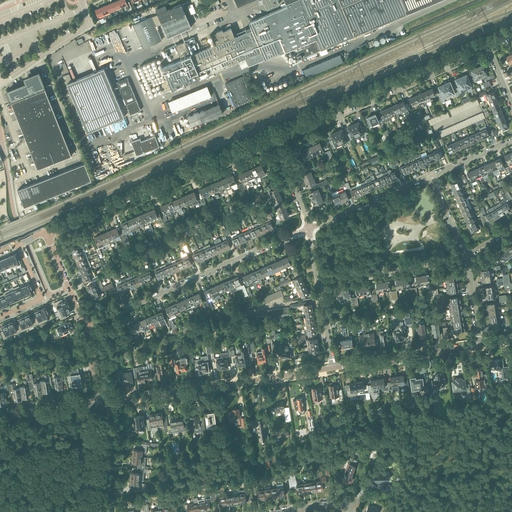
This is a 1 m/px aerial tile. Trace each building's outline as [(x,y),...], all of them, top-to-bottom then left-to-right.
[(116,9),(121,7),(119,0),(113,3),(116,9)] [(297,60),(309,55),(439,0),(284,0),(287,6),(269,14),(270,12),(263,8),(263,13),(266,14),(266,15),(249,22),(252,29),(234,37),(231,28),(223,31),(222,30),(213,34),(216,40),(213,41),(215,45),(209,47),(208,45),(201,48),(202,50),(196,53),(192,43),(186,46),(184,41),(168,48),(174,62),(161,68),(163,73),(166,80),(161,82),(165,92),(172,89),(192,81),(207,74),(208,76),(214,74),(213,72),(262,51),(266,60),(281,53),(287,51),(290,59),(296,57),(297,60),(296,60),(297,60)] [(198,0),(200,2),(201,2),(203,5),(206,3),(208,8),(217,5),(215,0),(198,0)] [(263,0),(267,9),(279,4),(277,0),(235,0),(238,6),(251,0),(263,0)] [(107,5),(110,11),(116,9),(113,3),(107,5)] [(191,27),(181,4),(167,10),(165,5),(156,10),(168,37),(191,27)] [(104,14),(110,11),(107,5),(101,7),(104,14)] [(98,16),(104,14),(101,7),(96,10),(98,16)] [(162,40),(152,17),(134,25),(143,48),(162,40)] [(477,68),(481,79),(483,79),(484,79),(488,78),(486,74),(487,73),(486,70),(485,71),(483,66),(477,68)] [(124,117),(104,68),(72,81),(69,73),(63,76),(66,84),(67,84),(87,132),(124,117)] [(473,83),(481,79),(477,68),(471,70),(474,78),(472,79),(473,83)] [(11,102),(36,165),(38,169),(44,167),(55,162),(55,163),(55,162),(66,158),(72,156),(45,88),(46,88),(45,86),(44,86),(39,73),(28,77),(29,79),(26,80),(27,83),(7,91),(10,100),(10,102),(11,102)] [(461,77),(466,88),(472,86),(467,75),(461,77)] [(250,101),(249,101),(253,99),(243,76),(225,84),(235,107),(248,101),(249,101),(250,101)] [(460,91),(466,88),(461,77),(455,80),(459,87),(456,88),(459,95),(462,94),(460,91)] [(131,114),(141,110),(128,81),(127,78),(117,82),(131,114)] [(486,90),(492,87),(489,81),(483,84),(486,90)] [(459,95),(456,88),(453,90),(450,82),(447,83),(447,82),(444,84),(449,96),(454,93),(456,97),(459,95)] [(444,98),(449,96),(444,84),(441,85),(441,86),(438,87),(441,92),(438,94),(442,103),(445,101),(444,98)] [(426,91),(429,97),(435,95),(432,89),(426,91)] [(426,99),(429,97),(426,91),(421,94),(423,100),(426,106),(428,105),(427,102),(426,99)] [(486,101),(496,97),(493,91),(486,94),(485,92),(477,95),(478,98),(483,96),(486,101)] [(415,96),(418,102),(419,105),(423,104),(424,106),(426,106),(423,100),(421,94),(415,96)] [(412,105),(418,102),(415,96),(409,99),(412,105)] [(496,97),(489,100),(491,106),(498,103),(496,97)] [(398,104),(401,110),(408,127),(416,124),(414,119),(411,120),(409,115),(410,115),(406,107),(407,107),(404,101),(398,104)] [(493,111),(500,108),(498,103),(491,106),(493,111)] [(191,125),(223,113),(219,104),(187,116),(191,125)] [(395,112),(401,110),(398,104),(392,106),(395,112)] [(396,115),(395,112),(392,106),(387,108),(389,115),(390,117),(391,118),(394,116),(395,119),(396,119),(398,118),(396,115)] [(389,115),(387,108),(381,111),(383,116),(380,117),(383,123),(391,119),(391,118),(390,117),(389,115)] [(496,117),(503,114),(500,108),(493,111),(496,117)] [(370,127),(379,123),(375,114),(368,117),(368,118),(366,119),(370,127)] [(498,123),(505,120),(503,114),(496,117),(498,123)] [(508,126),(505,120),(498,123),(496,124),(497,126),(499,125),(501,129),(502,128),(503,131),(508,129),(506,126),(508,126)] [(361,127),(359,122),(356,123),(356,122),(353,124),(358,136),(359,137),(367,134),(364,126),(361,127)] [(350,141),(353,140),(353,138),(358,136),(353,124),(350,125),(350,126),(347,127),(350,133),(347,134),(350,141)] [(344,134),(342,129),(339,131),(339,130),(336,131),(341,143),(342,145),(350,141),(347,134),(347,133),(344,134)] [(481,131),(483,138),(489,136),(486,129),(481,131)] [(333,149),(336,147),(336,146),(341,143),(336,131),(333,132),(333,133),(330,134),(333,139),(330,141),(333,149)] [(478,141),(483,138),(481,131),(475,134),(478,141)] [(472,143),(478,141),(475,134),(469,136),(472,143)] [(155,136),(141,141),(140,138),(131,142),(136,155),(159,147),(155,136)] [(467,146),(472,143),(469,136),(464,139),(467,146)] [(461,148),(467,146),(464,139),(458,141),(461,148)] [(313,144),(317,154),(324,151),(320,141),(313,144)] [(455,151),(461,148),(458,141),(452,144),(455,151)] [(311,157),(317,154),(313,144),(307,147),(311,157)] [(450,153),(455,151),(452,144),(446,146),(450,153)] [(304,160),(311,157),(307,147),(300,150),(304,160)] [(433,153),(436,160),(441,158),(438,150),(433,153)] [(422,157),(425,165),(431,162),(427,155),(426,152),(420,154),(422,157)] [(431,162),(436,160),(433,153),(427,155),(431,162)] [(414,155),(415,156),(416,160),(419,167),(425,165),(422,157),(420,154),(417,155),(416,154),(414,155)] [(380,161),(377,156),(369,159),(371,165),(380,161)] [(415,156),(409,159),(411,162),(414,170),(419,167),(416,160),(415,156)] [(499,171),(504,169),(503,166),(500,158),(494,161),(498,168),(499,171)] [(405,165),(408,172),(414,170),(411,162),(409,159),(403,161),(405,165)] [(492,171),(498,168),(494,161),(489,163),(492,171)] [(85,163),(41,181),(17,190),(20,196),(24,207),(92,180),(87,169),(85,163)] [(492,171),(489,163),(484,166),(487,173),(488,176),(492,175),(493,177),(495,177),(492,171)] [(259,174),(260,177),(265,187),(267,186),(263,177),(266,175),(264,172),(261,165),(256,167),(259,175),(259,174)] [(399,167),(403,175),(408,172),(405,165),(399,167)] [(481,176),(487,173),(484,166),(478,168),(481,176)] [(259,175),(256,167),(250,170),(253,177),(255,180),(257,183),(259,182),(257,179),(260,177),(259,174),(259,175)] [(476,178),(481,176),(478,168),(473,170),(476,178)] [(255,180),(253,177),(250,170),(245,172),(248,179),(250,182),(251,186),(253,185),(252,182),(255,180)] [(392,173),(390,170),(388,171),(389,174),(392,181),(398,179),(395,171),(392,173)] [(470,180),(476,178),(473,170),(467,173),(470,180)] [(304,181),(314,177),(311,171),(302,175),(304,181)] [(392,181),(389,174),(388,171),(382,174),(383,176),(384,176),(387,184),(392,181)] [(242,189),(245,188),(244,187),(247,185),(245,180),(248,179),(245,172),(239,175),(243,183),(240,184),(242,189)] [(373,175),(372,172),(369,173),(373,181),(376,188),(382,186),(378,178),(375,180),(373,175)] [(233,175),(227,178),(230,185),(232,187),(237,185),(236,182),(233,175)] [(382,186),(387,184),(384,176),(383,176),(378,178),(382,186)] [(314,177),(304,181),(307,188),(317,184),(314,177)] [(225,187),(230,185),(227,178),(222,180),(225,187)] [(227,192),(225,187),(222,180),(216,182),(219,189),(220,189),(223,196),(225,195),(224,193),(227,192)] [(371,191),(376,188),(373,181),(367,183),(371,191)] [(453,190),(461,187),(458,181),(450,184),(453,190)] [(214,192),(219,189),(216,182),(211,185),(214,192)] [(361,183),(355,186),(359,196),(362,195),(362,196),(365,194),(365,193),(362,186),(361,183)] [(365,193),(371,191),(367,183),(362,186),(365,193)] [(208,194),(214,192),(211,185),(205,187),(208,194)] [(354,198),(359,196),(355,186),(350,188),(354,198)] [(203,197),(208,194),(205,187),(200,189),(203,197)] [(455,196),(463,193),(461,187),(453,190),(455,196)] [(270,188),(266,190),(269,198),(270,198),(279,194),(277,188),(271,190),(270,188)] [(312,199),(321,195),(319,189),(309,193),(312,199)] [(339,194),(343,203),(349,200),(345,191),(339,194)] [(192,201),(197,199),(194,192),(189,194),(192,201)] [(458,201),(465,198),(463,193),(455,196),(458,201)] [(192,201),(189,194),(183,197),(186,204),(187,206),(193,204),(192,201)] [(272,203),(274,202),(282,199),(279,194),(270,198),(272,203)] [(336,206),(343,203),(339,194),(332,196),(336,206)] [(506,213),(511,210),(507,202),(506,201),(508,199),(505,194),(502,196),(504,200),(499,202),(500,203),(506,213)] [(321,195),(312,199),(315,206),(324,202),(321,195)] [(181,206),(186,204),(183,197),(178,199),(181,206)] [(460,207),(468,204),(465,198),(458,201),(460,207)] [(175,208),(181,206),(178,199),(172,201),(175,208)] [(277,208),(284,205),(282,199),(274,202),(277,208)] [(170,211),(175,208),(172,201),(167,204),(170,211)] [(500,203),(495,206),(501,216),(506,213),(500,203)] [(167,204),(161,206),(164,215),(161,216),(164,222),(167,221),(166,217),(171,215),(170,211),(167,204)] [(463,212),(470,209),(468,204),(460,207),(463,212)] [(279,213),(286,210),(284,205),(277,208),(279,213)] [(496,219),(501,216),(495,206),(490,209),(491,212),(496,219)] [(470,209),(463,212),(465,218),(472,214),(474,214),(472,208),(470,209)] [(155,209),(149,212),(153,222),(159,220),(160,223),(162,227),(165,226),(159,211),(156,212),(155,209)] [(490,209),(489,209),(487,210),(489,213),(486,215),(490,222),(496,219),(491,212),(490,209)] [(286,210),(279,213),(281,219),(289,216),(286,210)] [(151,223),(153,222),(149,212),(143,214),(148,225),(150,228),(152,227),(150,224),(151,223)] [(146,229),(145,226),(148,225),(143,214),(138,216),(141,224),(143,227),(144,230),(146,229)] [(465,218),(467,223),(475,220),(477,219),(474,214),(472,214),(465,218)] [(138,216),(132,219),(135,226),(138,233),(141,232),(139,229),(143,227),(141,224),(138,216)] [(259,226),(263,233),(268,231),(265,223),(264,222),(264,221),(261,223),(259,217),(256,218),(258,223),(259,226)] [(130,229),(135,226),(132,219),(127,221),(130,229)] [(268,220),(264,221),(264,222),(265,223),(268,231),(274,228),(271,222),(271,221),(270,221),(269,219),(268,220)] [(470,229),(471,233),(482,228),(480,224),(479,225),(477,219),(475,220),(467,223),(470,229)] [(124,231),(130,229),(127,221),(121,224),(124,231)] [(257,235),(263,233),(259,226),(258,223),(253,225),(254,228),(257,235)] [(252,238),(257,235),(254,228),(253,225),(247,228),(249,230),(248,231),(252,238)] [(117,228),(111,230),(114,238),(116,241),(121,239),(119,235),(120,235),(117,228)] [(109,240),(114,238),(111,230),(105,233),(109,240)] [(246,240),(252,238),(248,231),(243,233),(246,240)] [(105,233),(100,235),(103,242),(105,246),(106,249),(108,248),(107,245),(110,244),(109,240),(105,233)] [(235,245),(241,243),(238,235),(237,233),(231,236),(235,245)] [(241,243),(246,240),(243,233),(238,235),(241,243)] [(99,248),(105,246),(103,242),(100,235),(94,238),(98,245),(99,248)] [(123,235),(120,236),(121,239),(125,248),(128,247),(128,246),(125,241),(123,235)] [(225,236),(223,237),(224,241),(222,242),(225,249),(230,247),(227,240),(225,236)] [(222,242),(220,238),(219,238),(218,239),(216,239),(215,240),(214,241),(216,245),(216,244),(219,252),(225,249),(222,242)] [(214,254),(219,252),(216,244),(216,245),(211,247),(214,254)] [(214,254),(211,247),(210,247),(209,245),(204,247),(205,249),(208,257),(214,254)] [(74,255),(81,252),(79,247),(72,250),(74,255)] [(205,249),(204,247),(199,250),(200,252),(203,259),(208,257),(205,249)] [(506,249),(503,251),(508,258),(511,255),(511,254),(508,248),(506,249)] [(200,252),(199,250),(193,252),(194,254),(192,255),(193,259),(196,258),(197,262),(197,261),(203,259),(200,252)] [(502,262),(508,258),(503,251),(498,254),(499,257),(497,259),(499,263),(502,261),(502,262)] [(83,257),(81,252),(74,255),(76,260),(83,257)] [(19,258),(18,258),(16,253),(11,255),(11,257),(16,266),(21,264),(19,261),(20,261),(19,258)] [(186,266),(192,264),(187,253),(185,253),(184,253),(183,254),(182,254),(181,255),(182,257),(186,266)] [(11,268),(16,266),(11,257),(11,255),(8,256),(8,257),(6,258),(7,259),(10,267),(11,268)] [(79,266),(86,263),(89,261),(86,256),(83,257),(76,260),(79,266)] [(182,257),(176,259),(177,262),(180,269),(186,266),(182,257)] [(284,263),(284,264),(285,267),(291,264),(287,257),(282,259),(284,263)] [(5,270),(10,267),(7,259),(6,258),(1,260),(2,261),(5,270)] [(278,261),(276,262),(278,266),(280,269),(285,267),(284,264),(284,263),(282,259),(278,261)] [(165,264),(166,266),(169,274),(175,271),(172,264),(171,261),(165,264)] [(175,271),(180,269),(177,262),(172,264),(175,271)] [(273,263),(271,264),(274,272),(275,273),(280,271),(280,269),(278,266),(276,262),(273,263)] [(81,271),(88,268),(86,263),(79,266),(81,271)] [(165,264),(160,267),(161,269),(164,276),(169,274),(166,266),(165,264)] [(274,272),(271,264),(265,267),(269,274),(274,272)] [(502,268),(501,265),(494,266),(495,268),(481,270),(482,276),(494,274),(493,271),(496,270),(496,269),(502,268)] [(160,266),(154,269),(158,278),(164,276),(161,269),(160,267),(160,266)] [(261,271),(262,273),(263,276),(269,274),(265,267),(260,269),(261,271)] [(83,276),(90,273),(88,268),(81,271),(83,276)] [(153,279),(148,268),(143,270),(144,274),(147,280),(147,281),(153,279)] [(260,269),(254,271),(256,276),(257,279),(259,283),(261,286),(263,285),(262,282),(260,278),(261,277),(263,276),(262,273),(261,271),(260,269)] [(137,272),(139,276),(140,280),(142,283),(147,281),(147,280),(144,274),(143,270),(142,270),(140,270),(137,272)] [(250,273),(249,274),(251,278),(252,281),(254,285),(256,284),(259,283),(257,279),(256,276),(254,271),(250,273)] [(93,278),(90,273),(83,276),(85,281),(90,279),(91,282),(98,279),(97,276),(93,278)] [(250,287),(254,285),(252,281),(251,278),(249,274),(243,276),(245,280),(247,286),(249,285),(250,287)] [(428,274),(421,275),(423,285),(430,284),(428,274)] [(421,275),(414,276),(416,286),(423,285),(422,280),(422,277),(421,275)] [(127,278),(128,281),(131,288),(136,286),(134,280),(133,278),(132,276),(127,278)] [(136,286),(142,283),(140,280),(139,276),(133,278),(134,280),(136,286)] [(237,290),(240,289),(238,285),(241,284),(238,276),(232,279),(235,286),(237,290)] [(296,286),(304,282),(301,276),(294,280),(292,280),(295,286),(296,286)] [(409,277),(402,279),(403,288),(410,287),(409,277)] [(232,288),(235,286),(232,279),(227,281),(230,289),(231,293),(232,293),(234,297),(236,296),(232,288)] [(396,289),(403,288),(402,279),(395,280),(396,289)] [(122,283),(121,281),(115,283),(120,293),(125,291),(122,283)] [(128,281),(122,283),(125,291),(131,288),(128,281)] [(224,291),(230,289),(227,281),(221,284),(224,291)] [(389,281),(382,282),(384,292),(391,290),(389,281)] [(99,285),(98,282),(87,286),(90,292),(97,289),(101,287),(100,284),(99,285)] [(299,291),(307,288),(304,282),(296,286),(299,291)] [(384,292),(382,282),(375,283),(377,293),(384,292)] [(30,285),(29,283),(24,285),(28,295),(33,293),(31,288),(32,287),(30,285)] [(105,292),(114,288),(112,283),(103,287),(105,292)] [(219,293),(224,291),(221,284),(216,286),(219,293)] [(369,284),(362,285),(364,295),(371,294),(369,284)] [(28,296),(28,295),(24,285),(19,287),(23,297),(25,296),(25,297),(28,296)] [(364,295),(362,285),(355,286),(357,296),(364,295)] [(18,299),(23,297),(19,287),(18,286),(13,288),(14,290),(18,299)] [(216,295),(219,293),(216,286),(210,288),(213,296),(215,298),(219,308),(221,307),(216,295)] [(349,287),(343,288),(344,298),(351,297),(349,287)] [(213,296),(210,288),(205,291),(208,300),(209,301),(210,300),(215,298),(213,296)] [(307,288),(299,291),(301,297),(309,294),(307,288)] [(344,298),(343,288),(335,289),(337,299),(344,298)] [(97,289),(90,292),(93,298),(100,295),(97,289)] [(8,304),(11,303),(11,302),(13,301),(9,292),(8,290),(3,292),(4,294),(8,304)] [(13,301),(18,299),(14,290),(9,292),(13,301)] [(203,302),(202,301),(199,293),(193,296),(197,303),(197,305),(202,303),(207,312),(210,311),(205,301),(203,302)] [(0,298),(4,307),(9,305),(8,304),(4,294),(0,295),(0,298)] [(192,308),(197,305),(197,303),(193,296),(188,298),(191,305),(192,308)] [(183,300),(182,300),(186,308),(189,306),(189,309),(192,308),(191,305),(188,298),(183,300)] [(61,304),(59,300),(54,303),(57,311),(69,306),(67,301),(61,304)] [(181,301),(177,303),(180,310),(181,312),(184,311),(185,313),(187,312),(186,308),(182,300),(181,301)] [(177,303),(171,305),(176,315),(176,316),(181,313),(181,312),(180,310),(177,303)] [(171,305),(166,307),(170,318),(176,316),(176,315),(171,305)] [(249,310),(246,305),(244,306),(238,308),(241,314),(246,311),(249,310)] [(67,317),(65,314),(71,311),(71,310),(69,306),(57,311),(61,319),(67,317)] [(48,313),(45,307),(40,310),(45,321),(53,318),(50,312),(48,313)] [(34,319),(36,325),(45,321),(40,310),(39,309),(36,311),(34,312),(36,318),(34,319)] [(411,310),(403,311),(404,319),(412,318),(411,310)] [(160,321),(161,325),(166,322),(168,326),(171,325),(168,320),(166,314),(164,315),(162,312),(157,314),(160,321)] [(31,320),(29,314),(27,315),(23,316),(28,328),(36,325),(34,319),(31,320)] [(152,316),(151,316),(154,324),(155,327),(161,325),(160,321),(157,314),(152,316)] [(17,326),(20,332),(28,328),(23,316),(19,318),(17,319),(20,325),(17,326)] [(151,316),(145,319),(149,326),(154,324),(151,316)] [(145,319),(140,321),(143,328),(145,327),(147,332),(150,330),(149,326),(145,319)] [(346,320),(337,321),(338,325),(339,324),(341,325),(343,339),(340,339),(341,340),(340,340),(341,344),(342,350),(348,349),(346,337),(349,336),(346,320)] [(417,322),(417,324),(417,327),(416,327),(416,331),(418,331),(418,332),(419,332),(420,336),(426,336),(424,323),(424,320),(417,322)] [(15,327),(12,321),(10,322),(6,323),(12,336),(20,332),(17,326),(15,327)] [(60,326),(57,327),(58,331),(57,332),(58,335),(60,334),(60,335),(74,329),(70,322),(67,323),(67,321),(63,322),(59,323),(60,326)] [(137,331),(138,331),(143,328),(140,321),(134,323),(137,331)] [(440,335),(438,322),(431,323),(432,332),(433,332),(434,336),(440,335)] [(3,332),(1,333),(3,339),(12,336),(6,323),(3,325),(3,326),(1,326),(3,332)] [(137,331),(134,323),(129,326),(132,333),(135,332),(137,336),(139,335),(138,331),(137,331)] [(404,329),(403,326),(400,327),(401,329),(395,330),(396,334),(394,334),(395,338),(396,338),(397,341),(403,340),(402,337),(406,336),(406,338),(405,329),(404,329)] [(381,337),(382,344),(388,343),(387,334),(384,334),(383,330),(377,331),(378,340),(378,338),(381,337)] [(366,332),(369,346),(375,345),(374,333),(370,334),(370,331),(366,332)] [(362,347),(368,346),(369,346),(366,332),(363,332),(363,335),(360,335),(362,347)] [(308,347),(310,347),(318,345),(317,339),(309,340),(307,341),(308,347)] [(289,345),(283,346),(284,350),(285,359),(289,359),(289,358),(291,358),(291,356),(291,352),(290,352),(290,347),(293,347),(293,341),(288,341),(289,345)] [(174,354),(169,355),(170,365),(175,364),(177,372),(182,371),(181,363),(180,363),(180,360),(175,360),(174,354)] [(243,366),(242,355),(236,355),(237,358),(235,358),(236,364),(238,363),(238,366),(243,365),(243,366)] [(187,370),(186,364),(189,364),(188,356),(179,357),(180,360),(180,363),(181,363),(182,371),(187,370)] [(227,359),(226,356),(221,357),(222,360),(223,369),(226,369),(226,367),(228,367),(228,365),(230,365),(229,359),(227,360),(227,359)] [(166,372),(165,363),(164,360),(164,359),(158,361),(158,364),(158,365),(158,366),(156,367),(157,369),(157,372),(154,373),(155,375),(158,375),(158,379),(163,378),(163,375),(162,372),(166,372)] [(493,360),(490,361),(492,369),(495,368),(495,369),(499,368),(499,371),(501,371),(502,379),(510,377),(509,367),(504,368),(502,360),(500,361),(500,359),(493,360)] [(143,367),(144,371),(145,381),(152,380),(152,376),(151,374),(154,373),(154,371),(153,365),(153,363),(147,364),(147,366),(143,367)] [(133,368),(134,371),(134,374),(135,376),(136,376),(137,376),(139,382),(145,381),(144,371),(143,367),(139,367),(133,368)] [(483,374),(482,367),(474,368),(476,379),(475,379),(476,387),(485,386),(485,381),(484,379),(487,378),(486,374),(483,374)] [(128,372),(124,373),(126,384),(129,384),(128,382),(129,382),(132,382),(132,379),(131,375),(134,374),(134,371),(133,368),(128,369),(128,372)] [(71,370),(65,371),(66,375),(68,375),(70,387),(71,387),(81,385),(79,373),(72,374),(71,370)] [(115,376),(115,377),(117,377),(119,384),(121,383),(122,383),(123,383),(123,384),(123,385),(126,384),(124,373),(123,370),(117,371),(115,371),(115,376)] [(61,375),(61,371),(57,372),(57,376),(53,377),(55,389),(62,388),(62,383),(66,382),(64,374),(61,375)] [(27,391),(30,391),(29,382),(27,372),(25,373),(26,380),(23,381),(24,386),(19,386),(19,388),(21,400),(22,400),(21,399),(28,398),(27,391)] [(42,394),(40,382),(35,383),(35,378),(29,379),(28,372),(27,372),(29,382),(30,391),(31,391),(31,389),(34,389),(35,395),(42,394)] [(443,376),(442,373),(435,374),(436,374),(436,376),(436,377),(432,378),(433,388),(434,392),(431,393),(432,401),(438,400),(437,392),(436,392),(436,390),(437,390),(438,388),(438,387),(445,386),(444,376),(443,376)] [(51,385),(50,376),(49,377),(49,374),(44,375),(45,380),(40,381),(40,382),(42,394),(42,393),(49,392),(48,385),(51,385)] [(398,383),(398,385),(402,384),(403,388),(409,387),(408,381),(404,381),(403,375),(397,376),(398,383)] [(391,383),(388,384),(389,390),(392,389),(392,391),(399,390),(398,385),(398,383),(397,376),(390,377),(391,383)] [(389,390),(388,384),(385,384),(384,378),(377,379),(379,388),(382,387),(383,391),(389,390)] [(415,380),(415,378),(410,378),(412,390),(424,388),(422,378),(417,379),(415,380)] [(453,382),(452,382),(453,392),(454,391),(459,391),(459,389),(466,388),(466,392),(470,391),(469,384),(465,385),(464,379),(461,380),(461,378),(456,379),(456,380),(453,381),(453,382)] [(375,388),(379,388),(377,379),(371,380),(372,386),(368,387),(369,393),(375,392),(375,388)] [(364,388),(363,381),(356,382),(358,395),(369,393),(368,387),(364,388)] [(348,396),(355,395),(358,395),(356,382),(350,383),(351,389),(347,390),(348,396)] [(0,403),(6,402),(4,394),(4,390),(8,390),(7,383),(4,383),(4,386),(0,386),(0,403)] [(21,400),(19,388),(15,388),(14,384),(8,384),(10,395),(13,395),(14,401),(21,400)] [(338,390),(337,385),(329,386),(331,398),(339,396),(340,401),(343,401),(342,389),(338,390)] [(322,395),(321,388),(312,389),(314,400),(322,399),(323,405),(327,404),(325,394),(322,395)] [(304,411),(304,409),(303,398),(296,399),(296,400),(293,400),(295,410),(298,409),(298,410),(300,414),(305,413),(304,411)] [(284,408),(283,401),(274,403),(269,404),(270,410),(275,409),(276,413),(284,412),(286,422),(291,421),(290,418),(289,407),(284,408)] [(239,413),(239,408),(232,409),(232,412),(228,412),(229,418),(233,417),(234,422),(238,421),(239,424),(241,423),(242,427),(247,426),(246,418),(241,418),(240,413),(239,413)] [(163,420),(162,412),(155,413),(156,423),(157,427),(164,426),(164,428),(168,427),(166,419),(163,420)] [(205,413),(207,428),(217,426),(214,412),(205,413)] [(152,428),(157,427),(156,423),(155,413),(149,414),(150,422),(147,422),(148,430),(152,429),(152,428)] [(135,429),(145,428),(143,415),(135,416),(136,422),(134,422),(135,429)] [(199,418),(199,416),(190,417),(192,427),(193,433),(202,432),(202,433),(205,433),(203,417),(199,418)] [(183,418),(176,419),(178,432),(185,431),(185,436),(189,436),(187,424),(184,424),(183,418)] [(169,433),(178,432),(176,419),(170,420),(171,426),(168,427),(169,433)] [(262,420),(261,419),(258,419),(258,420),(252,421),(252,424),(252,425),(253,428),(258,427),(260,439),(265,438),(266,444),(270,444),(268,435),(265,435),(264,430),(265,430),(263,419),(262,420)] [(147,446),(141,445),(140,450),(133,449),(132,456),(142,457),(143,454),(146,454),(147,446)] [(145,469),(148,469),(148,467),(145,466),(146,457),(142,457),(132,456),(132,462),(139,463),(138,468),(145,469)] [(275,464),(274,461),(276,461),(275,456),(272,456),(272,457),(266,458),(267,462),(266,462),(266,463),(267,463),(268,467),(273,466),(273,465),(275,464)] [(350,457),(349,459),(346,458),(343,467),(346,468),(344,473),(345,481),(353,480),(352,474),(358,459),(350,457)] [(148,471),(148,469),(145,469),(138,468),(138,473),(131,472),(130,479),(140,480),(144,480),(144,472),(147,472),(148,471)] [(379,472),(378,472),(373,477),(378,483),(382,479),(390,478),(389,470),(379,472)] [(317,491),(323,490),(322,484),(327,484),(326,476),(322,477),(322,481),(316,482),(317,491)] [(140,480),(130,479),(129,485),(137,486),(136,491),(142,492),(143,483),(140,483),(140,480)] [(279,497),(285,496),(283,484),(277,485),(277,488),(279,497)] [(297,489),(298,494),(305,493),(303,484),(297,485),(296,485),(297,486),(297,489)] [(259,500),(266,499),(265,490),(258,491),(259,500)] [(240,503),(239,494),(238,492),(232,493),(232,494),(233,495),(234,504),(240,503)] [(227,505),(226,496),(220,497),(219,493),(215,494),(216,501),(220,500),(221,506),(227,505)] [(234,504),(233,495),(232,494),(230,494),(230,493),(226,494),(226,496),(227,505),(234,504)] [(193,498),(194,503),(187,504),(188,511),(193,511),(200,511),(198,503),(197,497),(193,498)] [(198,503),(200,511),(210,510),(209,501),(198,503)]
